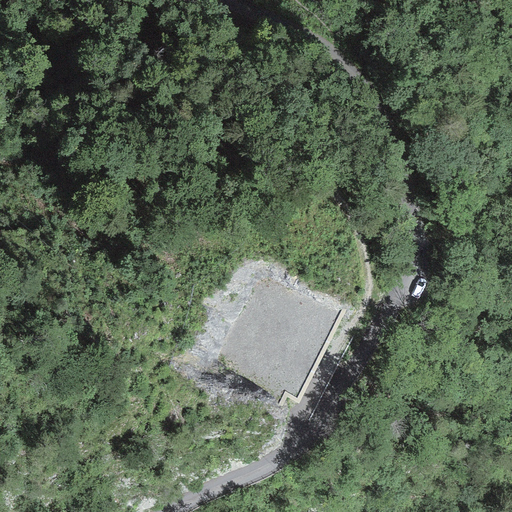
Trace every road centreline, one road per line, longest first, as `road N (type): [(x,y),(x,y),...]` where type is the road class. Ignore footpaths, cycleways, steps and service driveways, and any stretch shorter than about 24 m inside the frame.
road 1 (unclassified): [(170,511),(301,444),(395,316),(414,254),(401,146),(374,90),(316,42),(227,0)]
road 2 (track): [(301,444),(302,415),(371,295),(362,235),(316,172),(264,156),(109,164),(0,154)]
